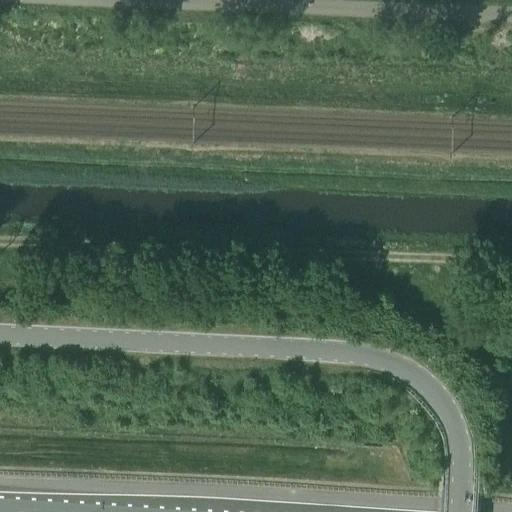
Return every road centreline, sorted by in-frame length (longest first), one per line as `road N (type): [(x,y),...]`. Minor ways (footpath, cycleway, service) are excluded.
road 1 (unclassified): [(457,511),(458,452),(446,416),(415,378),(386,362),(320,351),(0,336)]
road 2 (track): [(511,265),(0,236)]
road 3 (track): [(511,181),(0,161)]
road 4 (unclassified): [(511,14),(107,0)]
